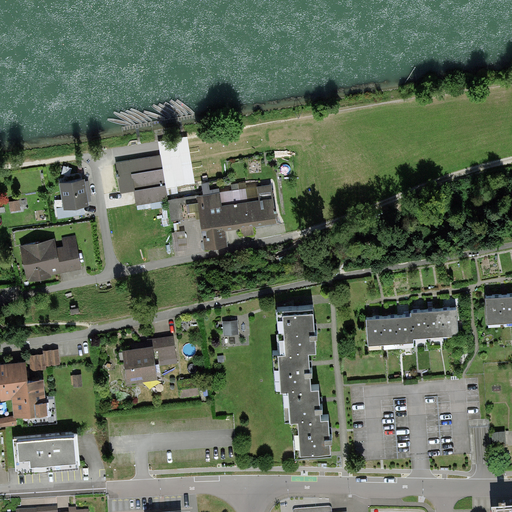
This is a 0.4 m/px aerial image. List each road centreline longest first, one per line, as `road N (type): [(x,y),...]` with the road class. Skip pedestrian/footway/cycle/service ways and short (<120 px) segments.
road 1 (residential): [(0,348),(330,275)]
road 2 (residential): [(0,295),(294,235)]
road 3 (residential): [(0,488),(244,484)]
road 4 (residential): [(244,484),(443,487)]
